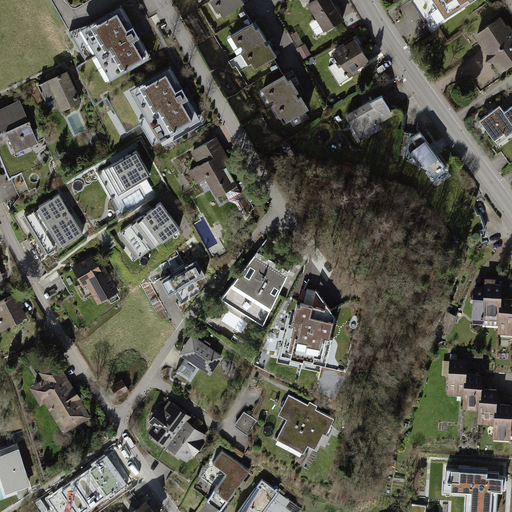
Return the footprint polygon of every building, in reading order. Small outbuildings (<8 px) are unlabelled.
[(217,0),(219,2),(216,4),(224,16),(244,4),(242,0),(217,0)] [(331,0),(315,0),(307,5),(325,33),(344,21),(331,0)] [(433,0),(445,19),(474,0),(433,0)] [(123,10),(89,28),(101,52),(109,51),(120,72),(148,58),(123,10)] [(500,18),(477,34),(490,51),(489,58),(495,59),(503,69),(511,62),(511,30),(509,25),(506,27),(500,18)] [(256,29),(253,24),(238,33),(241,38),(238,40),(246,52),(248,50),(263,41),(266,39),(259,28),(256,29)] [(267,46),(263,41),(248,50),(251,55),(249,57),(256,69),(276,56),(269,45),(267,46)] [(352,41),(332,52),(346,78),(366,66),(352,41)] [(301,47),(306,57),(312,54),(307,44),(301,47)] [(71,70),(40,85),(48,101),(58,96),(64,109),(80,101),(75,89),(80,87),(71,70)] [(167,71),(128,93),(157,146),(197,124),(167,71)] [(288,82),(285,77),(270,86),(273,91),(270,92),(277,105),(280,103),(295,94),(298,92),(291,81),(288,82)] [(299,99),(295,94),(280,103),(283,108),(280,109),(288,122),(308,109),(301,98),(299,99)] [(379,99),(346,117),(357,137),(390,119),(379,99)] [(20,101),(0,109),(0,124),(3,133),(0,134),(0,155),(8,173),(20,168),(21,170),(22,173),(41,165),(32,145),(38,142),(20,101)] [(500,106),(480,121),(495,141),(505,133),(507,136),(511,133),(511,122),(504,112),(500,106)] [(418,147),(411,153),(409,160),(431,170),(437,176),(447,167),(421,131),(411,138),(418,147)] [(216,136),(192,150),(200,163),(191,169),(199,182),(207,177),(218,196),(226,192),(229,198),(239,201),(248,217),(252,210),(255,208),(251,202),(253,200),(242,180),(238,183),(224,159),(228,156),(216,136)] [(136,151),(99,173),(112,195),(150,173),(136,151)] [(82,233),(60,195),(26,215),(48,253),(82,233)] [(180,228),(160,203),(121,232),(141,258),(180,228)] [(471,209),(474,221),(481,220),(479,208),(471,209)] [(258,253),(228,291),(267,317),(289,271),(258,253)] [(91,255),(72,266),(83,284),(88,281),(100,301),(117,291),(102,264),(98,267),(91,255)] [(206,275),(197,259),(161,280),(170,296),(206,275)] [(307,284),(322,289),(325,281),(310,276),(307,284)] [(501,285),(485,285),(484,319),(499,319),(500,301),(501,285)] [(14,295),(0,301),(0,322),(3,328),(25,316),(14,295)] [(511,301),(500,301),(499,319),(498,333),(511,333),(511,301)] [(301,306),(297,305),(293,324),(296,324),(290,349),(293,350),(292,357),(304,360),(305,357),(314,359),(315,355),(321,356),(326,336),(331,337),(334,321),(311,316),(314,306),(302,303),(301,306)] [(192,333),(180,350),(210,371),(222,354),(192,333)] [(44,380),(34,387),(67,434),(95,414),(58,360),(39,373),(44,380)] [(467,361),(451,360),(450,394),(465,394),(466,376),(467,361)] [(482,377),(466,376),(465,394),(465,408),(480,409),(481,391),(482,377)] [(498,392),(481,391),(480,409),(479,424),(496,425),(498,404),(498,392)] [(287,420),(277,439),(304,454),(309,444),(315,448),(324,432),(327,433),(334,419),(317,410),(319,406),(310,401),(308,405),(290,395),(279,416),(287,420)] [(511,404),(498,404),(496,425),(495,438),(511,439),(511,404)] [(160,411),(153,420),(158,423),(152,430),(168,442),(183,421),(186,417),(171,406),(165,414),(160,411)] [(244,411),(234,426),(247,436),(257,421),(244,411)] [(204,435),(183,421),(168,442),(189,456),(204,435)] [(15,444),(0,448),(0,489),(1,492),(27,484),(15,444)] [(250,468),(223,449),(212,464),(227,474),(209,499),(222,508),(250,468)] [(104,497),(132,485),(120,457),(92,468),(104,497)] [(499,470),(445,467),(445,479),(442,479),(441,490),(465,492),(463,511),(495,511),(498,487),(502,487),(503,473),(499,473),(499,470)] [(262,511),(278,490),(262,479),(238,511),(262,511)] [(154,511),(147,501),(131,511),(154,511)]
